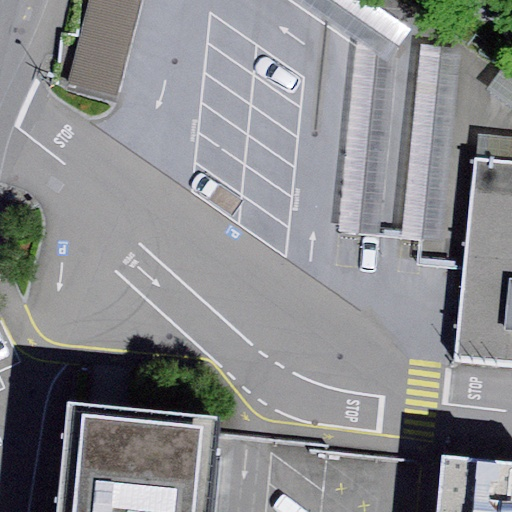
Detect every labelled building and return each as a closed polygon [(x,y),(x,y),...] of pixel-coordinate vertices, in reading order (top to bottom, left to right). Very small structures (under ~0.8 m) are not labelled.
[(90,0),(68,85),(116,98),(142,0),(90,0)] [(357,41),(337,233),(378,237),(398,46),(357,41)] [(458,51),(421,46),(399,241),(436,245),(458,51)] [(511,137),(478,134),(475,161),(511,165),(511,137)] [(453,366),(511,371),(511,165),(475,161),(453,366)] [(110,411),(68,407),(58,511),(206,511),(217,421),(110,411)] [(511,511),(511,469),(451,464),(445,511),(511,511)]
